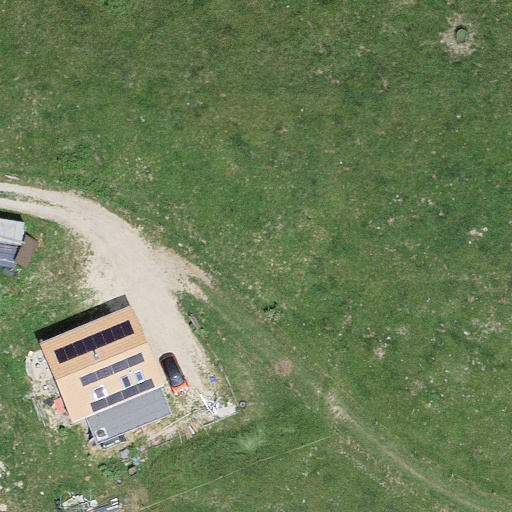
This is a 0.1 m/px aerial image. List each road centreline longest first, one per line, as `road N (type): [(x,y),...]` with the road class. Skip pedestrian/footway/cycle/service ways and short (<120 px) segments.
road 1 (track): [(508,511),(370,438),(306,367),(226,300),(119,237)]
road 2 (track): [(0,184),(92,211),(144,261),(155,297)]
